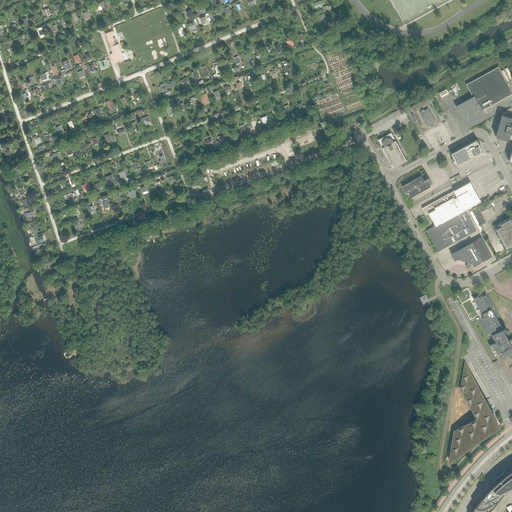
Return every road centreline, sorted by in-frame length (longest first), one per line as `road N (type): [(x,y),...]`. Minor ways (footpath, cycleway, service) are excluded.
road 1 (residential): [(511,260),(469,283),(448,282),(385,180)]
road 2 (residential): [(385,180),(476,133),(511,187)]
